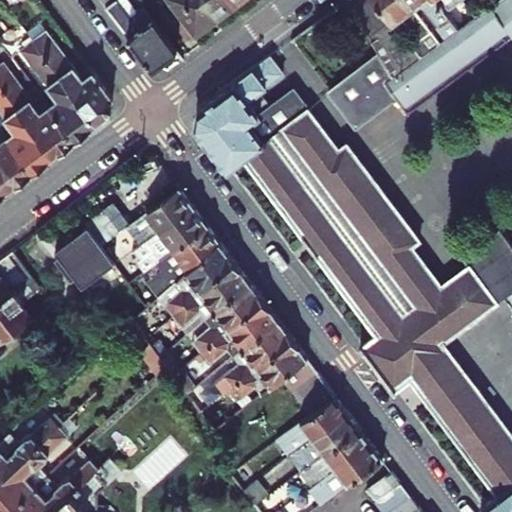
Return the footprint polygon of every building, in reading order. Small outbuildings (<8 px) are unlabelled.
[(101,0),(153,68),(177,49),(145,6),(137,11),(131,16),(119,0),(101,0)] [(119,0),(131,16),(137,11),(128,0),(119,0)] [(169,0),(196,36),(234,7),(228,0),(169,0)] [(378,0),(349,0),(381,53),(395,77),(421,57),(411,45),(393,20),(378,0)] [(408,0),(378,0),(393,20),(400,15),(418,39),(411,45),(421,57),(441,43),(413,5),(408,0)] [(438,0),(408,0),(413,5),(418,1),(446,39),(460,29),(438,0)] [(463,0),(438,0),(460,29),(476,17),(463,0)] [(511,0),(499,0),(488,8),(510,38),(511,36),(511,0)] [(510,38),(488,8),(476,17),(460,29),(446,39),(441,43),(421,57),(395,77),(381,53),(329,92),(356,127),(396,97),(409,113),(510,38)] [(32,35),(35,39),(47,30),(42,22),(29,32),(32,35)] [(47,30),(35,39),(98,123),(112,113),(114,98),(93,71),(84,78),(80,73),(47,30)] [(35,39),(32,35),(23,41),(26,45),(21,49),(58,97),(50,103),(77,139),(98,123),(35,39)] [(249,99),(283,73),(271,56),(198,110),(195,125),(207,140),(253,105),(249,99)] [(5,61),(0,64),(0,82),(55,156),(77,139),(50,103),(41,109),(5,61)] [(89,66),(80,73),(84,78),(93,71),(89,66)] [(0,127),(6,136),(33,172),(55,156),(0,82),(0,127)] [(207,140),(206,140),(228,169),(244,157),(309,108),(294,88),(271,105),(264,96),(253,105),(207,140)] [(511,243),(502,230),(464,258),(469,265),(442,285),(413,246),(421,239),(347,142),(339,148),(309,108),(244,157),(377,333),(361,345),(395,391),(411,378),(498,494),(481,506),(485,511),(511,511),(511,432),(445,344),(447,342),(445,340),(508,293),(511,290),(511,243)] [(33,172),(6,136),(0,140),(0,171),(12,188),(33,172)] [(0,197),(12,188),(0,171),(0,197)] [(127,226),(142,245),(194,206),(179,186),(137,219),(127,226)] [(87,225),(102,246),(127,226),(137,219),(122,198),(87,225)] [(138,261),(145,271),(161,259),(173,249),(208,224),(194,206),(142,245),(139,247),(145,256),(142,258),(138,261)] [(153,288),(159,296),(221,242),(208,224),(173,249),(179,257),(167,266),(173,274),(153,288)] [(81,287),(114,263),(102,246),(87,225),(53,249),(58,255),(52,259),(70,283),(75,279),(81,287)] [(221,242),(159,296),(173,315),(235,261),(221,242)] [(135,250),(142,258),(145,256),(139,247),(135,250)] [(173,249),(161,259),(167,266),(179,257),(173,249)] [(9,253),(0,259),(0,277),(12,292),(16,289),(29,279),(9,253)] [(173,315),(182,326),(200,310),(206,318),(250,280),(235,261),(173,315)] [(147,281),(153,288),(173,274),(167,266),(147,281)] [(0,277),(0,338),(26,320),(17,307),(25,301),(16,289),(12,292),(0,277)] [(198,356),(264,299),(250,280),(206,318),(212,325),(189,344),(198,356)] [(264,299),(198,356),(202,361),(205,358),(210,364),(228,348),(234,355),(279,318),(264,299)] [(182,326),(188,334),(206,318),(200,310),(182,326)] [(184,337),(189,344),(212,325),(206,318),(188,334),(184,337)] [(215,382),(224,393),(228,389),(293,338),(279,318),(234,355),(239,363),(215,382)] [(228,389),(237,401),(256,386),(262,394),(280,380),(284,377),(308,358),(293,338),(228,389)] [(150,343),(142,350),(158,373),(167,365),(161,357),(150,343)] [(167,365),(174,376),(182,369),(168,351),(161,357),(167,365)] [(284,377),(294,390),(318,371),(308,358),(284,377)] [(174,376),(187,393),(194,388),(197,386),(183,368),(182,369),(174,376)] [(318,371),(294,390),(311,413),(336,395),(318,371)] [(187,393),(192,400),(199,394),(194,388),(187,393)] [(277,439),(289,455),(348,411),(336,395),(311,413),(307,416),(277,439)] [(289,455),(301,470),(359,426),(348,411),(289,455)] [(10,431),(0,439),(0,479),(60,424),(52,415),(32,434),(26,435),(19,442),(10,431)] [(60,424),(69,434),(78,426),(69,416),(60,424)] [(0,479),(0,511),(6,511),(48,475),(38,465),(47,457),(49,452),(69,434),(60,424),(0,479)] [(300,471),(312,486),(371,442),(359,426),(301,470),(300,471)] [(321,504),(383,458),(371,442),(312,486),(309,488),(321,504)] [(101,447),(90,458),(98,467),(102,464),(109,457),(101,447)] [(102,477),(107,483),(121,470),(109,457),(102,464),(109,471),(102,477)] [(6,511),(49,511),(98,467),(90,458),(70,476),(65,478),(57,485),(48,475),(6,511)] [(49,511),(90,511),(98,505),(99,492),(98,492),(107,483),(102,477),(109,471),(102,464),(98,467),(49,511)] [(392,470),(367,489),(377,501),(402,483),(392,470)] [(257,479),(244,489),(255,504),(268,495),(257,479)] [(377,501),(384,511),(387,511),(411,495),(402,483),(377,501)] [(414,511),(421,507),(411,495),(387,511),(414,511)]
